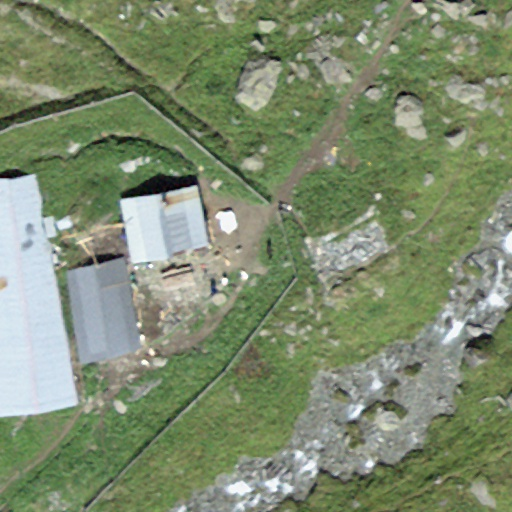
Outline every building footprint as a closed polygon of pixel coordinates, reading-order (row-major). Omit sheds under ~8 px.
[(59,0),(9,0),(10,15),(60,13),(59,0)] [(0,406),(51,403),(35,182),(0,184),(0,406)] [(185,187),(112,204),(117,264),(192,247),(185,187)] [(317,248),(255,279),(285,341),(348,309),(317,248)] [(113,265),(56,272),(66,357),(123,350),(113,265)]
